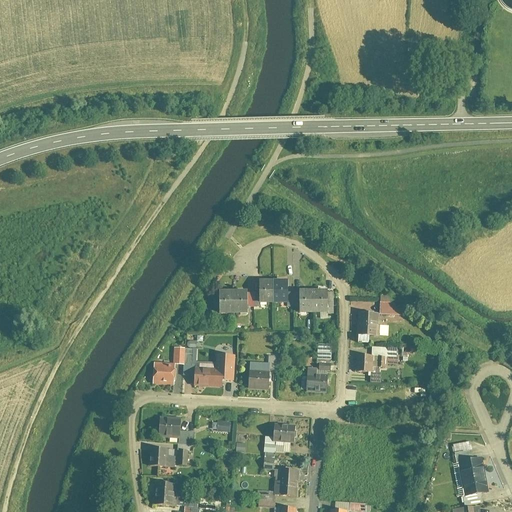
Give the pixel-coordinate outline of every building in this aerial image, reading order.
[(511,0),(499,0),(500,1),(503,6),(510,11),(511,11),(511,0)] [(260,303),(287,302),(287,282),(260,283),(260,303)] [(328,312),(327,292),(299,292),(300,312),(328,312)] [(220,313),(248,313),(248,293),(220,293),(220,313)] [(353,309),(352,334),(374,334),(375,315),(401,316),(402,299),(375,298),(375,309),(353,309)] [(148,357),(147,381),(170,382),(171,361),(178,361),(179,344),(166,343),(165,357),(148,357)] [(189,373),(188,382),(217,383),(218,379),(231,380),(232,351),(209,350),(209,357),(191,356),(192,345),(179,344),(178,361),(178,372),(189,373)] [(351,348),(350,370),(374,371),(374,361),(394,362),(395,349),(351,348)] [(241,366),(240,387),(264,387),(265,372),(273,372),(274,352),(261,351),(261,367),(241,366)] [(296,368),(295,388),(324,389),(325,358),(312,357),(312,369),(296,368)] [(175,415),(152,413),(151,439),(170,440),(186,441),(189,441),(190,428),(175,427),(175,415)] [(213,414),(211,425),(225,427),(226,416),(213,414)] [(256,440),(255,454),(270,455),(271,447),(288,448),(289,424),(266,423),(265,440),(256,440)] [(145,444),(143,462),(169,464),(169,459),(184,460),(186,441),(170,440),(169,446),(145,444)] [(472,458),(469,442),(449,446),(462,507),(481,503),(480,496),(485,495),(477,457),(472,458)] [(295,465),(271,464),(270,486),(252,485),(251,501),(269,502),(270,489),(293,491),(295,465)] [(150,480),(150,504),(180,504),(179,509),(194,510),(195,496),(180,495),(180,488),(167,488),(168,481),(150,480)] [(360,508),(360,500),(341,499),(340,507),(326,506),(325,511),(343,511),(344,506),(360,508)]
